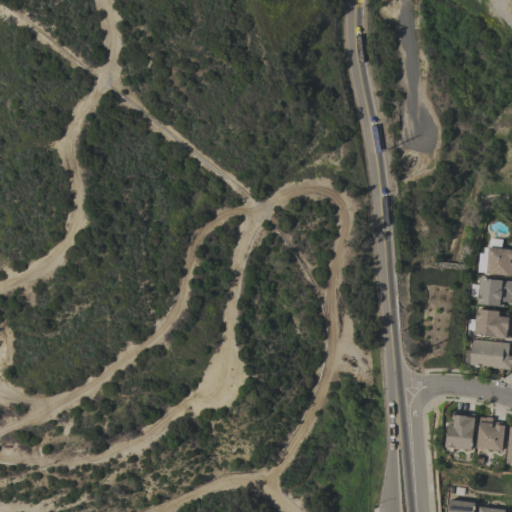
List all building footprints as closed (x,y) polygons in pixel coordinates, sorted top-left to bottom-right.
[(511,250),(511,276),(486,274),(488,257),(487,257),(488,248),(511,250)] [(511,281),(511,303),(504,302),(503,307),(499,307),(477,305),(479,279),(501,281),(511,281)] [(511,318),(510,324),(511,325),(509,339),(506,338),(506,339),(473,336),(476,310),(499,312),(498,317),(511,318)] [(509,344),(508,356),(511,357),(511,365),(510,370),(469,366),(472,340),(509,344)] [(474,419),(472,439),(474,440),(473,448),(471,448),(471,451),(444,448),(445,443),(446,444),(447,426),(452,426),(453,416),(466,417),(466,418),(474,419)] [(493,418),(492,422),(505,423),(505,427),(504,427),(502,451),(476,449),(479,417),(486,418),(486,417),(493,418)] [(472,503),(472,511),(473,511),(472,511),(446,511),(448,501),(472,503)]
